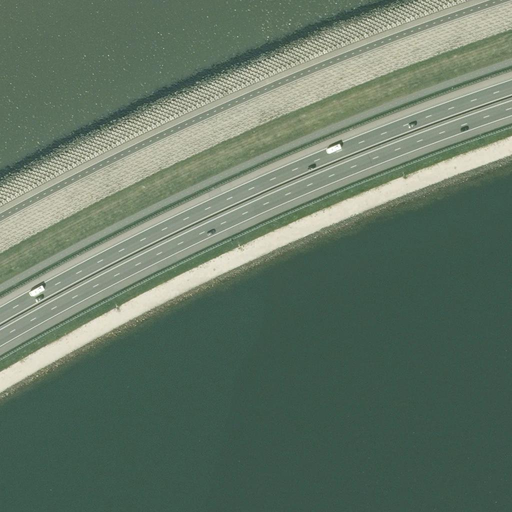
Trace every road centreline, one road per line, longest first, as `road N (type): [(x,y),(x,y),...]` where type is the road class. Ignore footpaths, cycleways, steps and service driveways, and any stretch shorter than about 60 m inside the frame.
road 1 (motorway): [(0,338),(224,222),(511,108)]
road 2 (motorway): [(511,86),(216,204),(0,315)]
